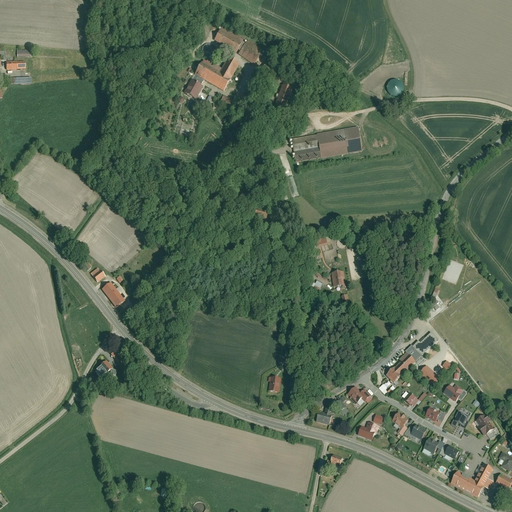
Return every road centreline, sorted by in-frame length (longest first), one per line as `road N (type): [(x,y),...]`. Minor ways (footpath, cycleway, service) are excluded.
road 1 (residential): [(363,377),(402,345),(450,189),(511,132)]
road 2 (track): [(511,109),(439,97),(287,118)]
road 3 (secondary): [(292,430),(368,452),(485,511)]
road 4 (secondary): [(119,328),(210,401),(292,430)]
road 5 (residential): [(119,328),(70,404),(0,461)]
road 6 (secondary): [(0,208),(65,261),(119,328)]
road 7 (residential): [(477,451),(384,399),(363,377)]
